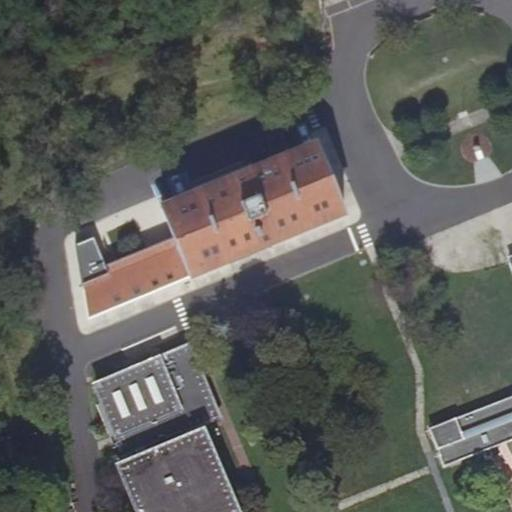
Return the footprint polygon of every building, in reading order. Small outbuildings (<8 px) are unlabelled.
[(106,280),(103,270),(89,241),(71,249),(85,324),(186,282),(188,283),(340,219),(311,148),(247,176),(237,152),(189,172),(198,196),(158,213),(171,244),(174,252),(106,280)] [(171,244),(103,270),(106,280),(174,252),(171,244)] [(511,336),(511,303),(496,267),(485,272),(511,336)] [(49,315),(57,343),(78,337),(70,309),(49,315)] [(87,362),(93,379),(187,342),(180,325),(87,362)] [(230,511),(199,436),(181,445),(177,436),(211,420),(181,352),(90,390),(119,461),(112,464),(132,511),(230,511)] [(447,430),(430,438),(438,459),(491,437),(498,449),(505,460),(511,465),(511,401),(505,406),(501,399),(444,422),(447,430)] [(427,430),(430,438),(447,430),(444,422),(427,430)]
